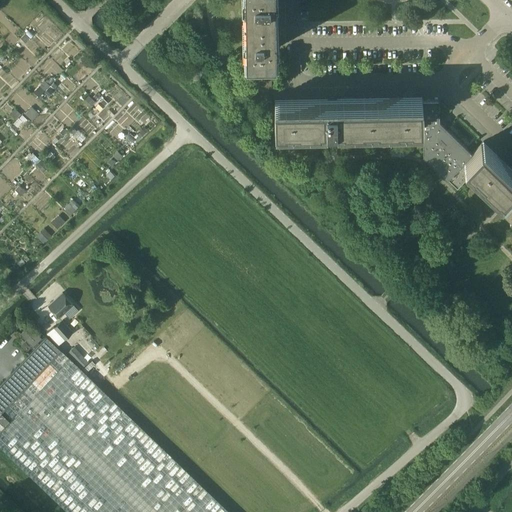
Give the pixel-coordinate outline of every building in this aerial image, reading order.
[(275,8),(274,0),(244,0),(245,8),(275,8)] [(275,49),(275,21),(275,8),(245,8),(246,49),(252,49),(252,51),(269,51),(269,49),(275,49)] [(269,51),(252,51),(253,103),(269,103),(271,103),(271,99),(271,51),(269,51)] [(422,125),(422,99),(422,96),(336,98),(336,96),(327,96),(327,98),(274,99),(275,128),(327,127),(327,122),(331,122),(331,123),(336,123),(336,127),(422,125)] [(471,152),(469,149),(445,126),(439,120),(439,99),(422,99),(422,125),(423,155),(457,187),(472,172),(462,162),(471,152)] [(511,168),(483,140),(480,137),(469,149),(471,152),(462,162),(472,172),(500,198),(503,195),(506,197),(505,197),(509,201),(506,204),(511,210),(511,168)] [(62,292),(48,304),(59,316),(64,312),(69,318),(78,309),(73,303),(62,292)] [(15,329),(19,325),(15,320),(10,325),(15,329)] [(53,325),(46,332),(57,344),(71,331),(62,320),(54,326),(53,325)] [(41,336),(30,326),(22,334),(32,345),(41,336)] [(231,511),(46,335),(27,355),(13,342),(0,356),(0,379),(2,381),(0,382),(0,404),(13,417),(0,431),(0,445),(69,511),(231,511)] [(83,347),(79,350),(87,359),(91,356),(83,347)]
